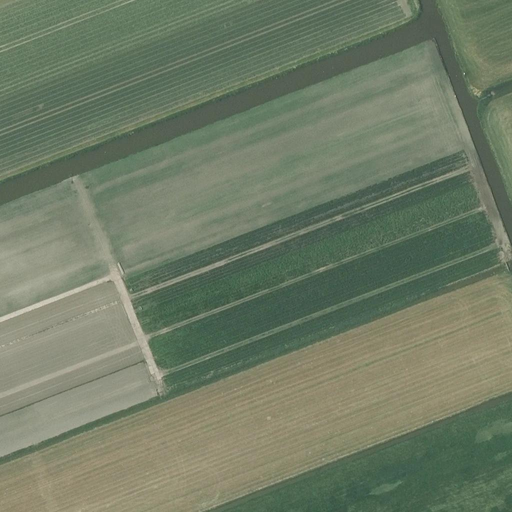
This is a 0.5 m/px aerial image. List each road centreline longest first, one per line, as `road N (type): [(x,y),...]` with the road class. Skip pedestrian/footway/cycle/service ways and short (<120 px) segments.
road 1 (track): [(161,393),(81,192)]
road 2 (track): [(0,321),(115,277)]
